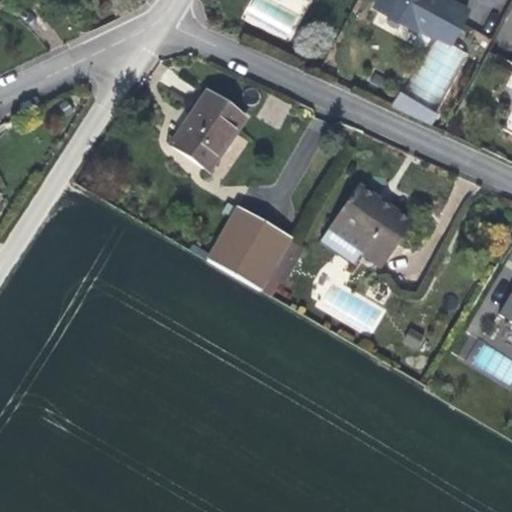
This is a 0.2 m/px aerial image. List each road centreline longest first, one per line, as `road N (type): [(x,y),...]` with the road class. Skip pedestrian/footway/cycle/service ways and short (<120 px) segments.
road 1 (residential): [(158,21),(511,183)]
road 2 (unclassified): [(142,31),(0,266)]
road 3 (unclassified): [(0,100),(142,31)]
